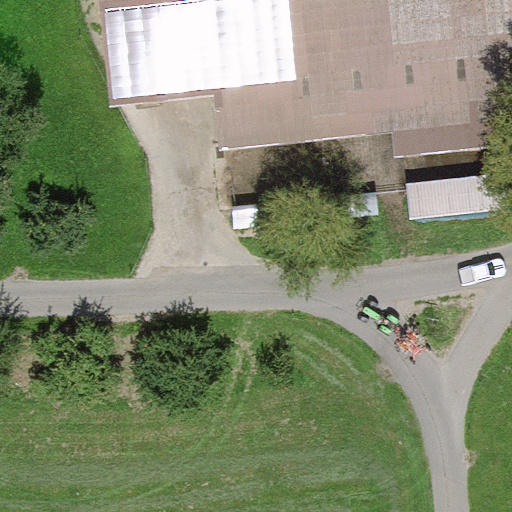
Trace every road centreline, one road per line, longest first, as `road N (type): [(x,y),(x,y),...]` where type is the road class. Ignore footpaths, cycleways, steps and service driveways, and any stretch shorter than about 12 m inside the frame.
road 1 (unclassified): [(453,305),(0,298)]
road 2 (unclassified): [(466,511),(453,305)]
